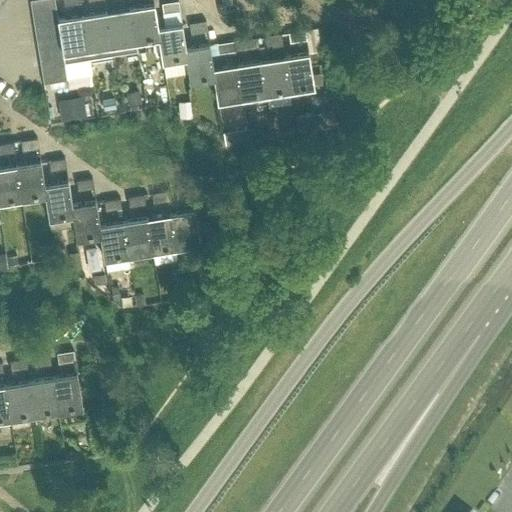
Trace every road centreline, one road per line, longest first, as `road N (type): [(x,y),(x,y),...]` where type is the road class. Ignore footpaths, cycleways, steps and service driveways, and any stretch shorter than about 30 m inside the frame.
road 1 (primary): [(511,126),(334,319),(195,511)]
road 2 (primary): [(511,192),(280,511)]
road 3 (primary): [(336,511),(470,327)]
road 4 (primary): [(377,511),(470,327)]
